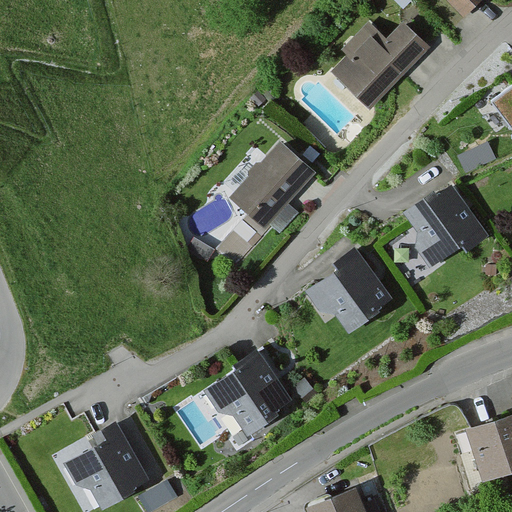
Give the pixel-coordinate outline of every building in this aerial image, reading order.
[(484,2),(483,0),(442,0),(461,22),(484,2)] [(333,72),(371,111),(431,52),(403,23),(385,40),(369,24),(342,50),(349,57),(333,72)] [(511,86),(492,101),(511,128),(511,86)] [(466,164),(485,158),(481,143),(462,148),(466,164)] [(316,178),(279,144),(230,198),(251,217),(219,253),(236,268),(316,178)] [(418,235),(416,251),(431,271),(462,247),(470,259),(492,243),(451,190),(439,200),(433,192),(402,216),(418,235)] [(390,308),(354,251),(328,268),(332,275),(305,292),(321,316),(340,321),(349,333),(390,308)] [(291,409),(255,352),(229,369),(233,376),(206,393),(221,417),(241,422),(250,434),(291,409)] [(511,415),(466,433),(485,483),(511,472),(511,415)] [(145,486),(114,427),(87,441),(93,454),(65,468),(75,488),(94,495),(102,508),(145,486)] [(156,511),(176,501),(166,485),(139,502),(144,511),(156,511)] [(307,511),(364,511),(355,490),(307,510),(307,511)]
